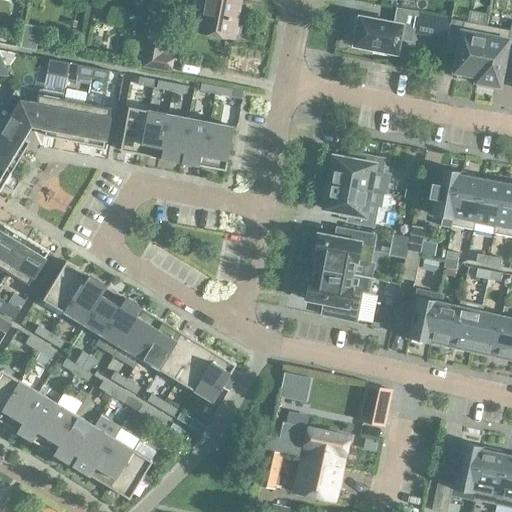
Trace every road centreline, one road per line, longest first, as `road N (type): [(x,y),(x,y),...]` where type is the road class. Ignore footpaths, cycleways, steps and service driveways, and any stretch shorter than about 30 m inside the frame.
road 1 (residential): [(261,208),(143,186),(111,238),(127,265),(242,331)]
road 2 (residential): [(242,331),(283,348),(511,396)]
road 3 (residential): [(286,85),(511,126)]
road 4 (residential): [(261,208),(286,85)]
road 5 (residential): [(242,331),(261,208)]
